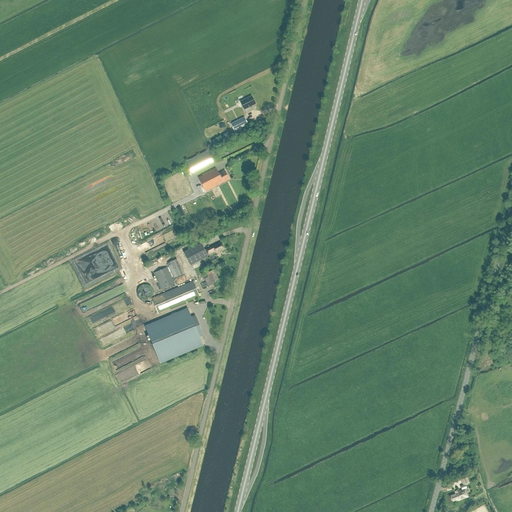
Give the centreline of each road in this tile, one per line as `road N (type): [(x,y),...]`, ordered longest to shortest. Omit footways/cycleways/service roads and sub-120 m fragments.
road 1 (primary): [(237,511),(361,0)]
road 2 (unclassified): [(181,511),(304,0)]
road 3 (unclassified): [(430,511),(511,206)]
